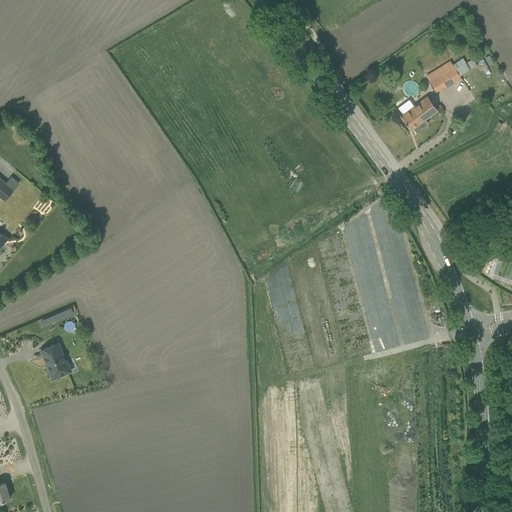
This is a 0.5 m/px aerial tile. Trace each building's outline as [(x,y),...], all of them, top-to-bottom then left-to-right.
[(483,58),(491,74),(497,71),(488,55),(483,58)] [(453,63),(460,74),(469,68),(462,57),(453,63)] [(437,69),(426,76),(431,85),(434,90),(435,92),(446,85),(437,69)] [(427,96),(401,115),(411,129),(413,128),(416,132),(428,123),(425,120),(438,110),(427,96)] [(66,362),(58,342),(41,350),(49,369),(48,370),(52,379),(69,372),(65,362),(66,362)] [(0,501),(10,499),(5,482),(0,483),(0,501)]
